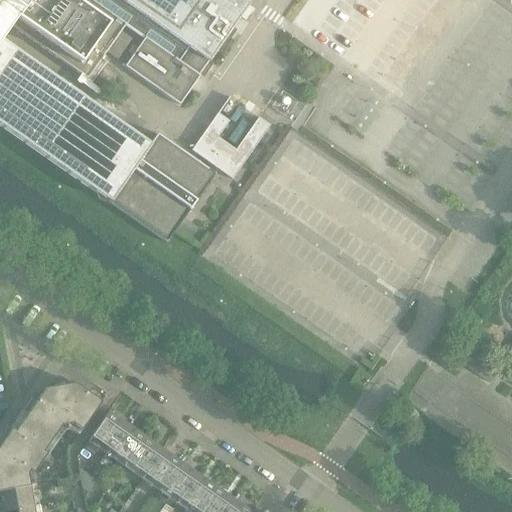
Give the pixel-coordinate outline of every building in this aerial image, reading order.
[(0,0),(0,126),(97,195),(97,197),(98,198),(99,199),(100,201),(101,202),(103,202),(104,203),(106,203),(108,203),(167,244),(174,234),(215,175),(157,135),(150,145),(1,41),(11,27),(87,81),(125,27),(144,40),(124,68),(179,107),(200,77),(199,76),(209,63),(250,5),(243,0),(0,0)] [(229,98),(191,152),(232,181),(270,127),(258,119),(235,151),(218,139),(229,122),(219,115),(230,99),(229,98)] [(321,155),(300,185),(420,267),(440,237),(321,155)] [(289,201),(268,231),(387,314),(408,283),(289,201)] [(511,269),(489,302),(498,309),(484,329),(511,348),(511,269)] [(287,285),(266,315),(336,363),(357,334),(287,285)] [(75,384),(60,387),(66,426),(71,425),(81,432),(101,403),(75,384)] [(44,390),(26,415),(55,436),(62,426),(66,426),(60,387),(44,390)] [(90,438),(109,451),(126,426),(108,413),(90,438)] [(0,491),(30,486),(28,475),(30,472),(33,474),(47,455),(43,452),(55,436),(26,415),(14,432),(11,430),(0,446),(0,491)] [(126,426),(109,451),(126,464),(144,438),(126,426)] [(144,438),(126,464),(144,476),(162,451),(144,438)] [(162,451),(144,476),(162,488),(179,463),(162,451)] [(179,463),(162,488),(179,501),(197,475),(179,463)] [(82,489),(90,478),(79,469),(82,489)] [(197,475),(179,501),(195,511),(197,511),(215,488),(197,475)] [(90,478),(82,489),(88,493),(96,482),(90,478)] [(72,479),(57,481),(59,489),(73,486),(72,479)] [(0,491),(0,496),(2,511),(7,511),(33,507),(30,486),(0,491)] [(215,488),(197,511),(224,511),(233,500),(215,488)] [(249,511),(233,500),(224,511),(249,511)]
